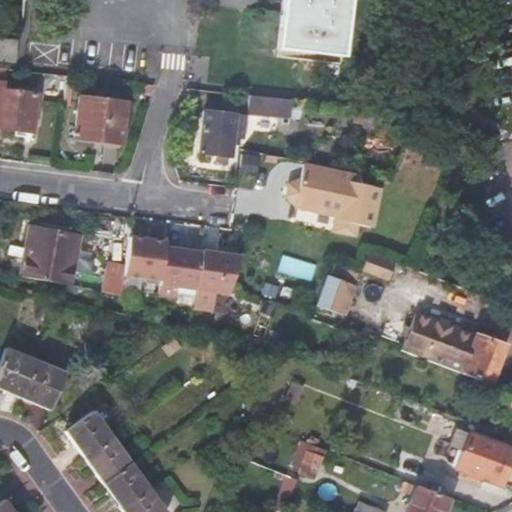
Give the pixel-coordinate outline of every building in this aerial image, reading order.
[(282,0),(277,47),(342,55),(348,0),(282,0)] [(0,39),(0,61),(13,62),(16,42),(0,39)] [(36,95),(1,91),(4,70),(0,69),(0,129),(31,133),(36,95)] [(64,76),(63,89),(74,90),(75,77),(64,76)] [(291,100),(248,95),(246,113),(287,119),(291,100)] [(79,98),(75,140),(120,145),(125,104),(79,98)] [(204,111),(199,151),(230,155),(234,115),(204,111)] [(360,175),(301,165),(296,193),(318,198),(317,203),(339,207),(334,232),(353,235),(356,224),(371,227),(378,188),(358,185),(360,175)] [(19,278),(69,286),(77,237),(28,229),(19,278)] [(160,274),(164,244),(148,241),(149,236),(128,233),(123,268),(123,269),(160,274)] [(164,244),(160,274),(158,290),(175,292),(176,281),(196,284),(201,246),(164,241),(164,244)] [(201,246),(196,284),(193,300),(225,305),(227,288),(240,250),(201,245),(201,246)] [(272,261),(246,253),(242,266),(260,272),(260,273),(266,275),(272,261)] [(367,255),(362,267),(386,277),(391,266),(367,255)] [(123,269),(123,268),(106,265),(102,293),(103,293),(119,296),(123,269)] [(241,266),(234,287),(254,293),(260,273),(260,272),(242,266),(241,266)] [(352,285),(327,275),(314,307),(340,316),(352,285)] [(402,341),(399,350),(488,384),(502,346),(473,335),(473,336),(471,341),(457,336),(411,318),(407,328),(402,341)] [(393,337),(402,341),(407,328),(398,324),(393,337)] [(268,330),(263,344),(273,347),(278,334),(268,330)] [(471,341),(473,336),(459,331),(457,336),(471,341)] [(4,346),(0,355),(0,388),(48,408),(62,371),(4,346)] [(313,348),(309,361),(328,368),(334,353),(319,347),(318,350),(313,348)] [(64,431),(121,511),(164,511),(128,460),(92,411),(64,431)] [(511,449),(468,432),(455,469),(501,485),(511,453),(511,449)] [(323,450),(308,445),(297,472),(311,477),(323,450)] [(423,469),(416,486),(443,496),(449,479),(423,469)] [(444,511),(450,499),(416,486),(405,511),(444,511)] [(0,503),(0,511),(12,511),(5,500),(0,503)] [(353,511),(382,511),(357,502),(353,511)]
